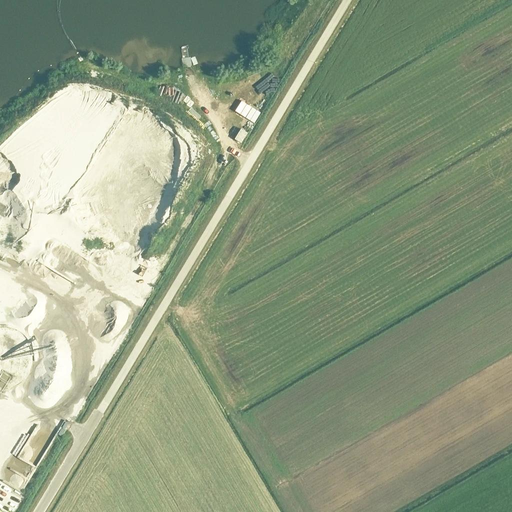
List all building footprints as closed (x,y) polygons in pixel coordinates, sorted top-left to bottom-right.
[(305,31),(314,16),(308,12),(299,27),(305,31)] [(281,70),(290,56),(284,52),(275,67),(281,70)] [(256,111),(265,96),(259,92),(250,107),(256,111)] [(253,112),(248,110),(239,125),(243,128),(253,112)] [(234,139),(241,143),(247,133),(240,129),(234,139)]
